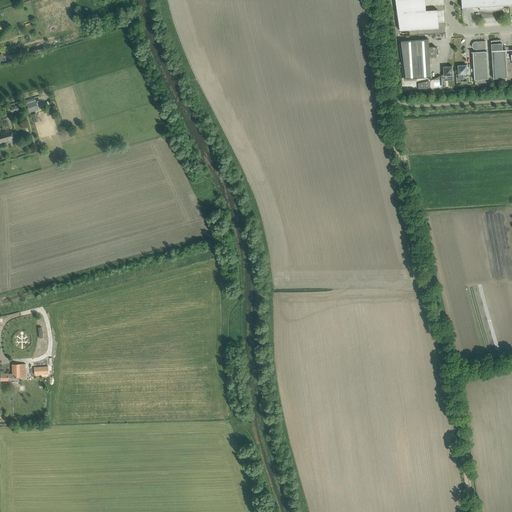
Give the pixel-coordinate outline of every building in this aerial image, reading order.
[(395,0),(400,31),(439,28),(438,10),(426,10),(425,0),(395,0)] [(511,0),(461,0),(462,8),(480,7),(480,10),(479,9),(479,10),(482,10),(489,11),(495,11),(502,9),(501,9),(501,6),(511,5),(511,0)] [(429,39),(401,41),(406,78),(431,77),(430,55),(436,55),(436,46),(429,47),(429,39)] [(492,51),(490,51),(491,51),(492,51),(493,79),(507,78),(506,50),(503,50),(502,43),(500,43),(500,40),(501,40),(491,41),(492,51)] [(475,49),(476,49),(476,52),(472,52),(473,52),(474,80),(488,79),(487,51),(486,51),(486,41),(476,42),(475,42),(474,42),(473,42),(473,43),(473,44),(472,44),(472,45),(472,46),(472,47),(473,47),(473,48),(474,49),(475,49)] [(7,51),(0,53),(0,63),(10,61),(7,51)] [(467,70),(467,66),(463,66),(463,65),(458,65),(458,75),(463,74),(464,77),(468,77),(467,72),(468,70),(467,70)] [(444,69),(443,69),(444,74),(442,74),(442,78),(447,78),(447,76),(453,75),(453,66),(446,66),(446,67),(444,69)] [(36,100),(26,103),(29,113),(38,110),(36,100)] [(0,143),(14,139),(11,130),(0,133),(0,132),(0,131),(0,143)] [(26,377),(26,372),(25,364),(12,364),(12,373),(8,373),(0,373),(0,374),(0,380),(8,380),(8,377),(26,377)] [(48,366),(34,367),(34,376),(48,375),(48,366)]
